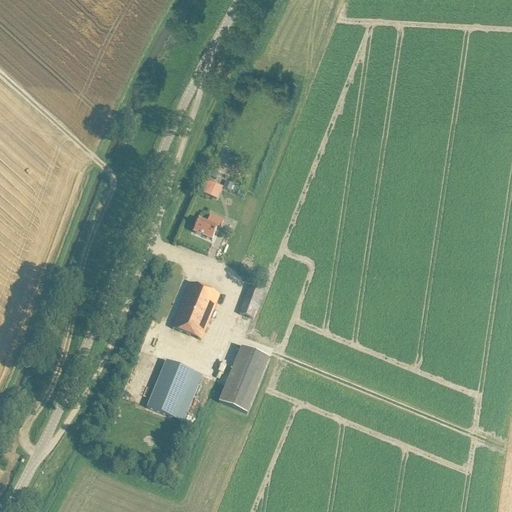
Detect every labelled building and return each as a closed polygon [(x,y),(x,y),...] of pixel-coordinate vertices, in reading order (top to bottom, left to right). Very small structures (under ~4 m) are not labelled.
[(234,178),(231,184),(238,188),(242,182),(234,178)] [(224,195),(230,183),(222,180),(217,192),(224,195)] [(215,185),(207,181),(202,193),(210,197),(215,185)] [(220,230),(224,222),(210,217),(207,224),(199,220),(193,233),(212,241),(217,228),(220,230)] [(201,341),(216,305),(219,296),(191,284),(172,330),(201,341)] [(253,320),(264,292),(249,286),(239,315),(253,320)] [(247,415),(269,359),(241,348),(219,404),(247,415)] [(203,377),(194,374),(166,362),(147,409),(183,424),(203,377)]
